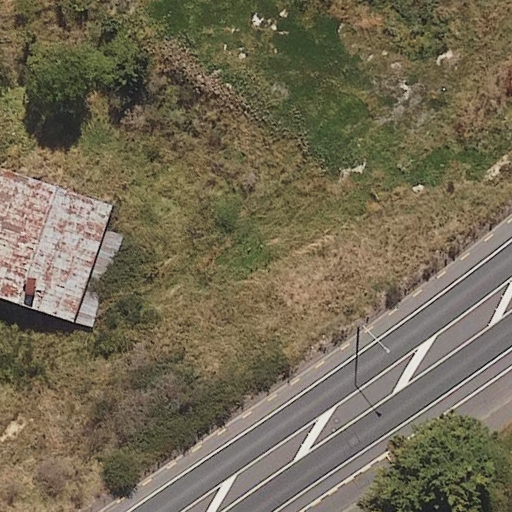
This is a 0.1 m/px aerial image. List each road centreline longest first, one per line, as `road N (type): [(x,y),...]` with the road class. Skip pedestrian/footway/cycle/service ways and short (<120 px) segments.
road 1 (secondary): [(160,511),(511,258)]
road 2 (secondary): [(511,324),(251,511)]
